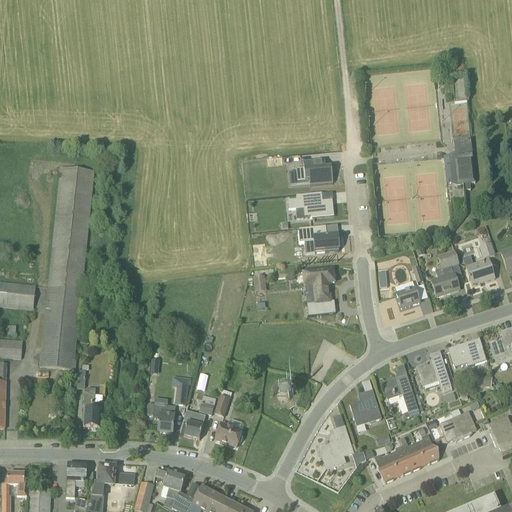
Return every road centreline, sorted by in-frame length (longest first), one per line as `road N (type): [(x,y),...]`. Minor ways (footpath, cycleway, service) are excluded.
road 1 (residential): [(274,497),(189,464),(0,453)]
road 2 (residential): [(371,358),(346,125)]
road 3 (residential): [(274,497),(311,423),(371,358)]
road 4 (residential): [(511,459),(480,471),(452,465),(381,495),(362,511)]
road 5 (residential): [(371,358),(511,308)]
road 6 (track): [(335,0),(346,125)]
